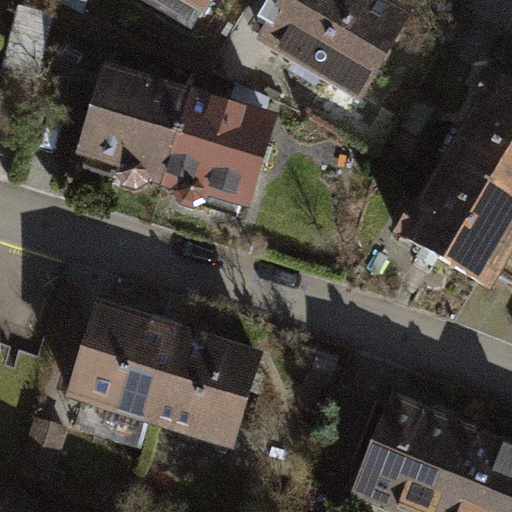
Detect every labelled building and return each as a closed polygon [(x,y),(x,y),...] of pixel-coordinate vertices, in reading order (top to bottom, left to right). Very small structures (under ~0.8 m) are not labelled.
[(213,0),(164,0),(159,9),(188,26),(198,9),(205,13),(213,0)] [(406,18),(375,0),(285,0),(261,41),(359,98),(406,18)] [(52,16),(23,9),(8,69),(37,76),(52,16)] [(511,197),(511,83),(496,74),(446,159),(511,197)] [(164,184),(190,99),(108,75),(84,155),(89,157),(85,170),(111,177),(112,173),(123,176),(122,179),(126,187),(136,190),(145,185),(147,179),(164,184)] [(231,111),(190,99),(164,184),(182,189),(180,196),(184,205),(194,208),(202,203),(206,191),(247,203),(271,124),(264,122),(271,100),(239,85),(231,111)] [(511,197),(446,159),(400,238),(486,288),(495,272),(511,281),(511,197)] [(186,330),(101,304),(72,397),(157,423),(186,330)] [(271,356),(186,330),(157,423),(242,449),(271,356)] [(407,511),(448,511),(483,428),(397,392),(356,491),(407,511)] [(54,414),(21,404),(3,460),(36,470),(54,414)] [(511,511),(511,439),(483,428),(448,511),(511,511)] [(143,511),(151,488),(124,479),(114,511),(116,511),(143,511)] [(265,511),(294,511),(296,508),(271,498),(265,511)]
